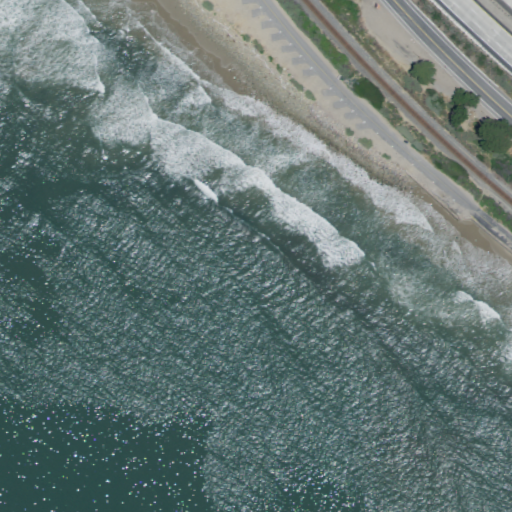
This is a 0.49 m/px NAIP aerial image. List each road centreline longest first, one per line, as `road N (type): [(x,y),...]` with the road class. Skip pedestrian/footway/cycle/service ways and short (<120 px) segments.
road 1 (residential): [(259,0),(345,97),(511,241)]
road 2 (secondary): [(511,114),(396,0)]
